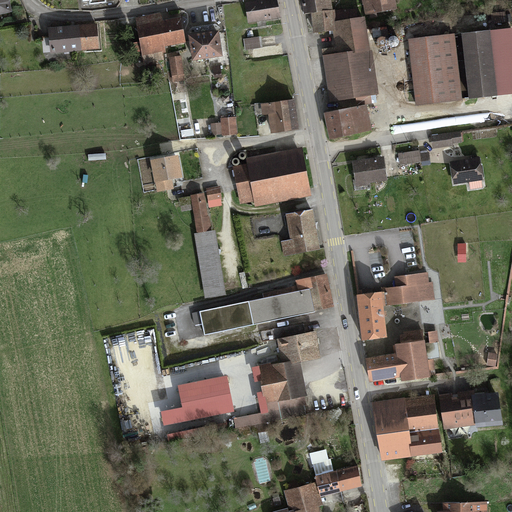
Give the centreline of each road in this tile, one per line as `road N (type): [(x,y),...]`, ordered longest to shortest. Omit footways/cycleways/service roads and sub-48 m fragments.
road 1 (primary): [(380,511),(288,0)]
road 2 (residential): [(209,0),(82,18),(46,14),(27,0)]
